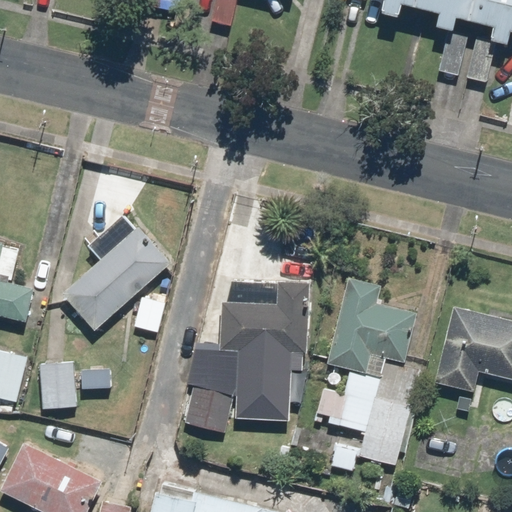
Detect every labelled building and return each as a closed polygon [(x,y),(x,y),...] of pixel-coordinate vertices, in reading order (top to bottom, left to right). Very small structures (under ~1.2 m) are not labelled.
[(216,0),(213,19),(232,24),(237,0),(216,0)] [(511,0),(392,0),(390,8),(406,12),(409,0),(411,0),(448,9),(445,22),(461,26),(464,13),(503,23),(500,36),(511,38),(511,0)] [(452,27),(442,68),(461,72),(471,32),(452,27)] [(498,40),(478,35),(468,74),(488,79),(498,40)] [(68,288),(100,325),(176,259),(144,222),(140,226),(128,213),(93,244),(104,256),(68,288)] [(9,239),(0,236),(0,310),(31,318),(39,284),(16,279),(23,246),(8,243),(9,239)] [(386,281),(354,273),(333,359),(372,369),(377,350),(410,358),(423,308),(382,299),(386,281)] [(242,343),(239,414),(291,416),(294,348),(309,348),(312,277),(281,276),(280,299),(223,296),(221,342),(242,343)] [(511,314),(459,303),(441,379),(478,387),(483,366),(511,373),(511,314)] [(31,354),(0,346),(0,393),(21,398),(31,354)] [(400,461),(424,366),(389,357),(385,375),(354,367),(348,390),(328,385),(322,410),(334,412),(332,418),(370,427),(364,452),(400,461)] [(77,359),(45,361),(48,405),(80,403),(77,359)] [(198,383),(190,419),(229,427),(237,391),(198,383)] [(30,438),(6,485),(59,511),(90,511),(108,477),(30,438)] [(363,446),(339,440),(334,462),(357,468),(363,446)] [(298,511),(167,480),(159,511),(298,511)] [(133,511),(135,503),(107,497),(103,511),(133,511)]
